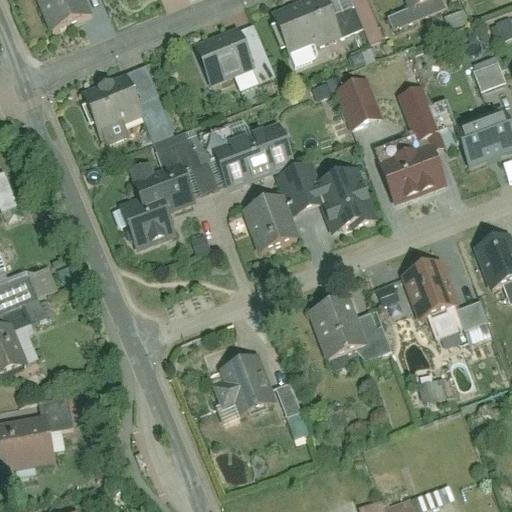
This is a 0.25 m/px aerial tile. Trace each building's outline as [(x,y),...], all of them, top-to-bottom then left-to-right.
[(36,0),(52,36),(92,19),(84,0),(36,0)] [(324,0),(306,0),(272,14),(292,61),(342,40),(324,0)] [(324,0),(342,40),(363,31),(349,0),(324,0)] [(365,0),(349,0),(363,31),(370,48),(383,43),(365,0)] [(387,19),(394,34),(447,11),(442,0),(432,0),(406,11),(387,19)] [(401,0),(406,11),(432,0),(401,0)] [(503,43),(511,39),(511,30),(508,21),(496,25),(503,43)] [(254,29),(238,36),(253,71),(261,89),(277,82),(254,29)] [(236,30),(193,48),(211,89),(253,71),(238,36),(236,30)] [(473,73),(481,95),(507,85),(499,64),(473,73)] [(146,68),(125,77),(143,120),(154,146),(175,137),(146,68)] [(125,77),(81,96),(99,138),(143,120),(125,77)] [(352,133),(382,122),(367,82),(337,93),(352,133)] [(421,89),(396,99),(414,146),(439,137),(428,108),(421,89)] [(428,108),(439,137),(454,131),(458,130),(447,101),(428,108)] [(458,130),(454,131),(469,171),(511,154),(511,136),(503,113),(458,130)] [(209,152),(214,165),(222,185),(225,195),(295,169),(279,126),(209,152)] [(378,167),(394,210),(445,191),(428,148),(378,167)] [(137,253),(176,239),(168,217),(194,207),(190,197),(183,177),(179,168),(156,177),(152,164),(128,173),(139,201),(120,208),(137,253)] [(183,177),(190,197),(222,185),(214,165),(183,177)] [(314,166),(276,181),(283,199),(292,222),(322,211),(330,208),(321,183),(314,166)] [(358,169),(321,183),(330,208),(322,211),(332,239),(378,222),(358,169)] [(4,176),(0,177),(0,207),(4,216),(18,210),(4,176)] [(292,222),(283,199),(241,215),(257,257),(299,241),(292,222)] [(490,295),(511,285),(511,244),(509,237),(472,252),(490,295)] [(418,325),(459,308),(440,263),(399,280),(418,325)] [(356,353),(369,349),(358,321),(351,299),(306,315),(325,365),(356,353)] [(481,302),(457,312),(466,334),(490,324),(481,302)] [(377,314),(358,321),(369,349),(356,353),(366,364),(392,355),(377,314)] [(0,328),(0,377),(28,366),(10,325),(0,328)] [(238,421),(276,406),(257,358),(219,373),(224,386),(213,390),(221,413),(234,409),(238,421)] [(290,386),(275,391),(287,421),(302,416),(290,386)] [(45,419),(48,434),(72,430),(68,401),(43,405),(45,419)] [(0,426),(0,475),(53,467),(48,434),(45,419),(0,426)] [(412,511),(407,500),(383,510),(383,511),(412,511)] [(358,511),(383,511),(383,510),(380,502),(358,511)]
